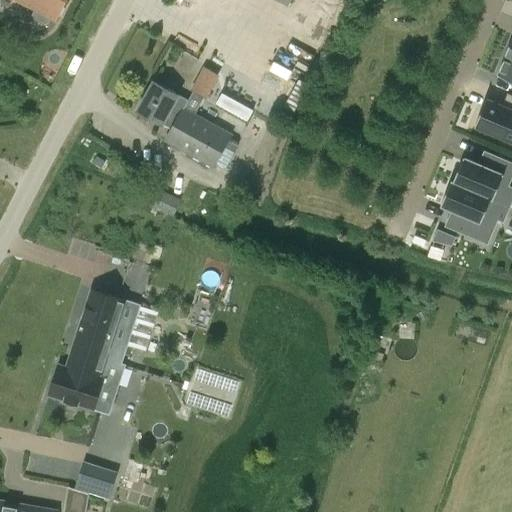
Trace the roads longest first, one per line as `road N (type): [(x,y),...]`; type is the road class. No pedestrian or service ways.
road 1 (residential): [(0,246),(129,0)]
road 2 (residential): [(412,212),(500,0)]
